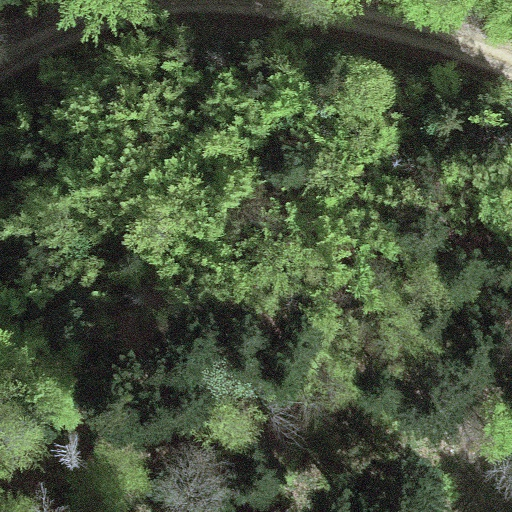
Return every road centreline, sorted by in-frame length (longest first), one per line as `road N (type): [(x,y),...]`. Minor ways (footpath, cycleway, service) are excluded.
road 1 (track): [(511,62),(293,0)]
road 2 (track): [(141,0),(63,28),(0,63)]
